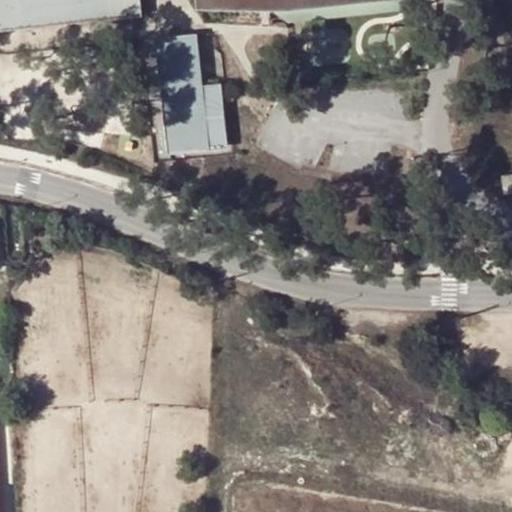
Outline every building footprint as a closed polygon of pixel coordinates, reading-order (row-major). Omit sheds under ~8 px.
[(24,29),(21,0),(0,0),(0,28),(0,32),(24,29)] [(141,0),(21,0),(24,29),(144,15),(141,0)] [(196,0),(197,9),(275,10),(287,10),(382,0),(196,0)] [(382,0),(287,10),(275,10),(291,22),(407,8),(407,0),(382,0)] [(197,34),(190,35),(192,51),(199,50),(197,34)] [(192,51),(190,35),(146,39),(148,55),(161,54),(170,150),(226,144),(223,112),(205,114),(202,75),(199,50),(192,51)] [(205,114),(223,112),(220,74),(202,75),(205,114)] [(511,171),(503,172),(504,190),(511,189),(511,171)]
